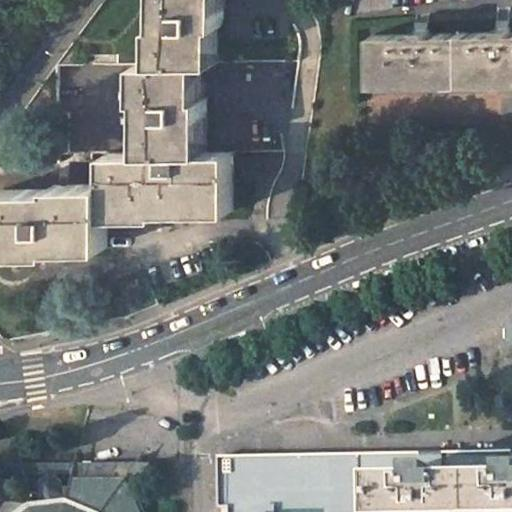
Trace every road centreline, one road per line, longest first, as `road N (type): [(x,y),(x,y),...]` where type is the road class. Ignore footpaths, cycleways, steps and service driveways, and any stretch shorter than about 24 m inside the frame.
road 1 (secondary): [(0,384),(133,352),(511,201)]
road 2 (unclassified): [(0,123),(87,0)]
